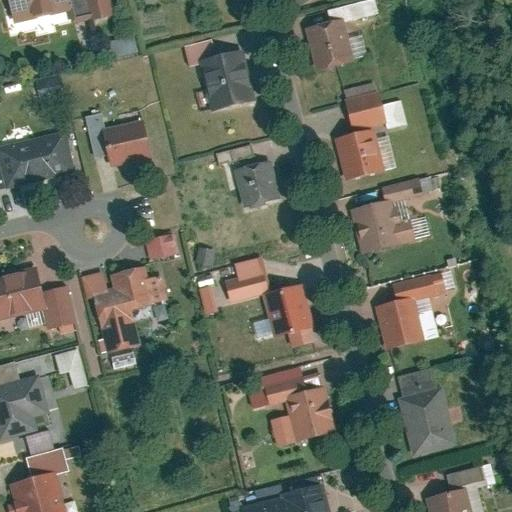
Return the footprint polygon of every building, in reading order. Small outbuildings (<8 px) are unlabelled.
[(7,0),(11,22),(71,10),(69,0),(7,0)] [(303,27),(314,69),(353,59),(342,17),(303,27)] [(362,34),(350,37),(355,58),(367,55),(362,34)] [(135,36),(109,41),(111,56),(137,51),(135,36)] [(195,59),(209,111),(254,99),(241,47),(195,59)] [(101,127),(110,166),(150,158),(141,119),(101,127)] [(332,137),(342,178),(381,169),(371,128),(332,137)] [(0,145),(0,173),(3,187),(76,171),(68,131),(0,145)] [(232,171),(242,208),(279,199),(269,161),(232,171)] [(351,208),(361,253),(414,241),(409,220),(399,222),(397,211),(390,213),(388,200),(351,208)] [(151,257),(178,254),(176,233),(148,236),(151,257)] [(0,273),(0,317),(45,307),(34,265),(0,273)] [(113,291),(92,296),(106,352),(139,343),(130,309),(152,303),(143,265),(108,273),(113,291)] [(262,292),(273,336),(313,326),(302,283),(262,292)] [(200,287),(207,314),(219,311),(212,284),(200,287)] [(375,304),(385,348),(421,339),(411,296),(375,304)] [(61,391),(89,384),(80,347),(55,353),(61,377),(58,378),(61,391)] [(0,438),(36,430),(32,416),(49,412),(39,376),(0,385),(0,438)] [(397,397),(411,456),(457,445),(442,386),(397,397)] [(289,412),(295,438),(330,430),(320,388),(286,396),(289,412)] [(295,438),(289,412),(270,416),(275,445),(295,441),(295,438)] [(26,435),(31,453),(55,446),(49,428),(26,435)] [(8,482),(15,511),(65,511),(55,470),(8,482)] [(239,506),(241,511),(327,511),(318,479),(285,489),(286,493),(239,506)] [(425,495),(429,511),(470,511),(464,486),(425,495)]
